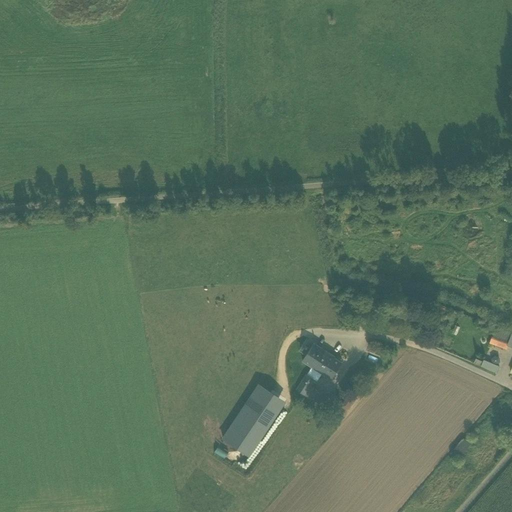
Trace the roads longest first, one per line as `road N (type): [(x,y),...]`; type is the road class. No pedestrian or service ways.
road 1 (unclassified): [(0,208),(511,170)]
road 2 (unclassified): [(511,387),(417,345),(325,330)]
